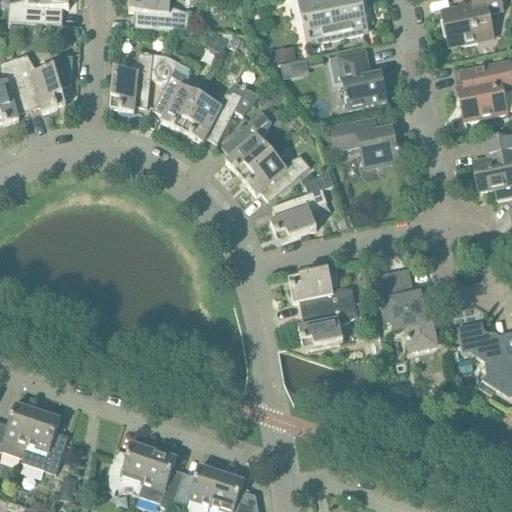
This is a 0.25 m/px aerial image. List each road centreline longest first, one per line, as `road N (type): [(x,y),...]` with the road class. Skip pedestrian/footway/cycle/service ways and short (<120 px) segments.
road 1 (residential): [(279,471),(0,376)]
road 2 (residential): [(445,216),(402,0)]
road 3 (residential): [(87,148),(131,154),(199,192),(229,229),(245,271)]
road 4 (residential): [(433,232),(447,287),(465,298),(486,294),(496,279),(489,234),(475,219),(445,216)]
road 5 (residential): [(245,271),(433,232)]
road 6 (residential): [(431,511),(279,471)]
road 7 (residential): [(245,271),(270,418)]
road 8 (residential): [(87,148),(97,0)]
